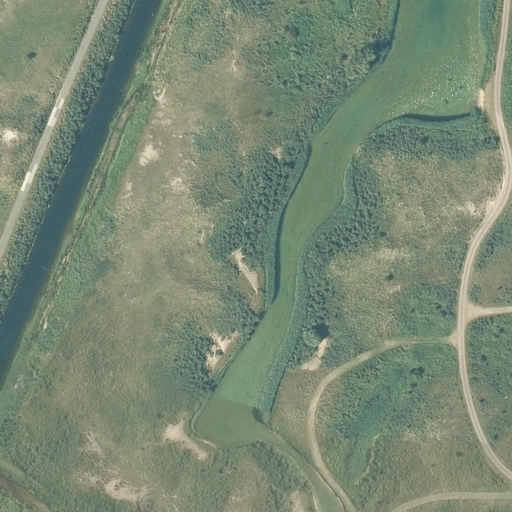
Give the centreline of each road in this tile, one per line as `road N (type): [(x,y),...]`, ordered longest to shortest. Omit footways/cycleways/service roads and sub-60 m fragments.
road 1 (track): [(507,0),(498,97),(511,179),(466,282),(464,314),(470,408),(511,475)]
road 2 (track): [(176,0),(0,410)]
road 3 (track): [(0,251),(103,0)]
